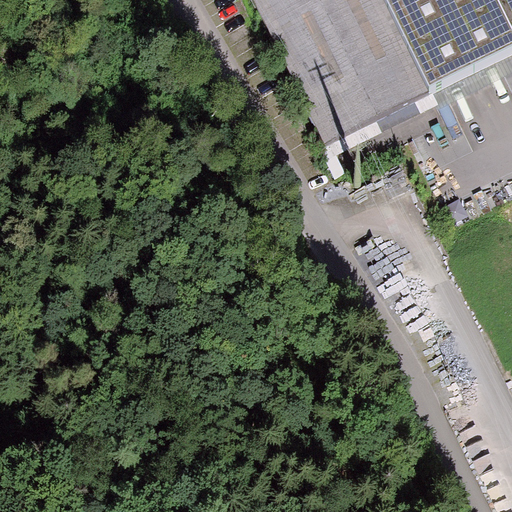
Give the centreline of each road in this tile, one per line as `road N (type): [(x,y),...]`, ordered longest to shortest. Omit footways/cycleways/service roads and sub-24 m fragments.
road 1 (unclassified): [(197,0),(386,336),(469,511)]
road 2 (track): [(0,46),(386,336)]
road 3 (unknown): [(325,227),(366,215),(406,227),(511,418)]
